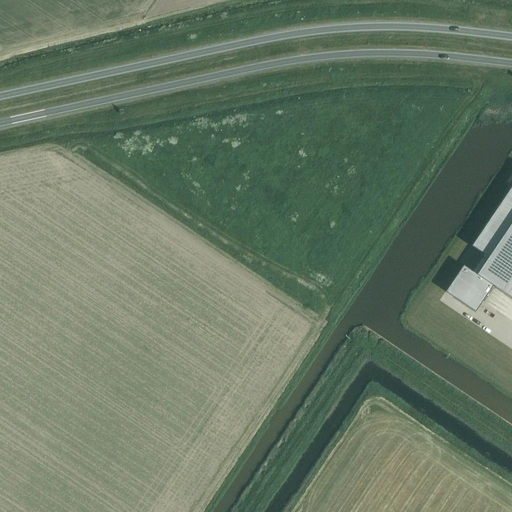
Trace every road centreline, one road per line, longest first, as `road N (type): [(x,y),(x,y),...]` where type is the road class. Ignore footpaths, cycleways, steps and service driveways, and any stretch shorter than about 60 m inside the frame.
road 1 (trunk): [(0,124),(296,58),(410,52),(511,62)]
road 2 (trunk): [(511,36),(326,28),(0,96)]
